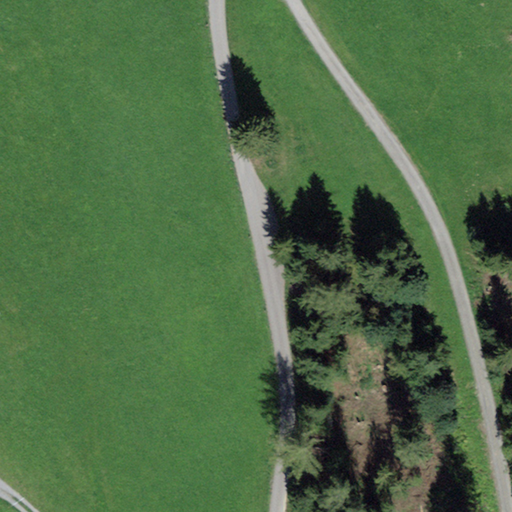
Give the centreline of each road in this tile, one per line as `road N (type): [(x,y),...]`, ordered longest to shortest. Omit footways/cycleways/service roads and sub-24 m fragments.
road 1 (track): [(294,0),(437,221),(469,322),(507,511)]
road 2 (track): [(277,511),(287,419),(280,341),(215,0)]
